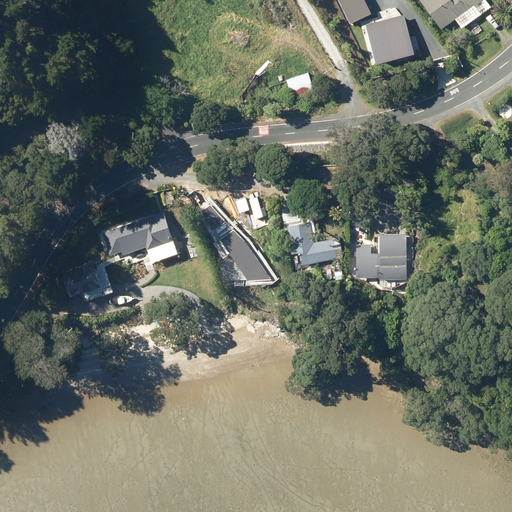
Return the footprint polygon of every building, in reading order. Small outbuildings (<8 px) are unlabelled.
[(340,0),(351,20),(369,11),(363,0),(340,0)] [(421,0),(441,27),(454,17),(461,26),(490,4),(486,0),(421,0)] [(403,12),(366,22),(373,49),(410,39),(403,12)] [(307,71),(286,77),(293,99),(314,92),(307,71)] [(400,187),(380,192),(383,206),(404,201),(400,187)] [(265,216),(269,215),(266,205),(262,206),(259,196),(247,199),(255,230),(268,226),(265,216)] [(298,199),(280,201),(284,228),(288,227),(291,251),(294,251),(294,254),(301,253),(302,262),(342,256),(339,236),(316,239),(313,218),(302,219),(298,199)] [(164,240),(172,238),(163,211),(155,214),(155,212),(102,230),(109,253),(121,249),(122,253),(146,245),(147,248),(165,242),(164,240)] [(230,224),(222,228),(230,242),(238,238),(230,224)] [(356,241),(356,275),(379,275),(379,276),(406,276),(406,231),(379,231),(379,251),(371,251),(371,241),(356,241)] [(77,271),(65,277),(72,292),(84,286),(77,271)]
